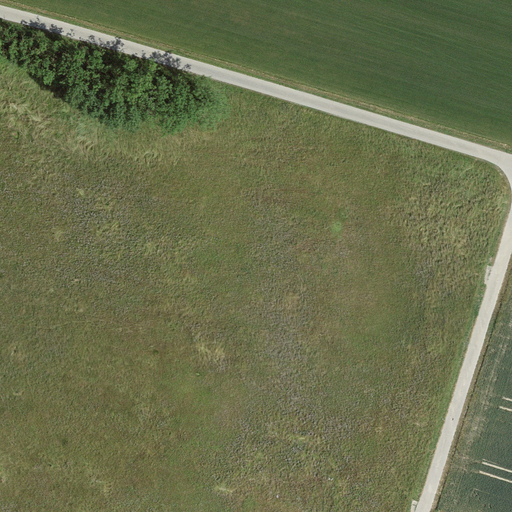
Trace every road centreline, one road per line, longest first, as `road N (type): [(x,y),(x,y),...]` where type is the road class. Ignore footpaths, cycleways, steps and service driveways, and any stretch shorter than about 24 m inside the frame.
road 1 (track): [(511,163),(0,13)]
road 2 (track): [(420,511),(511,232)]
